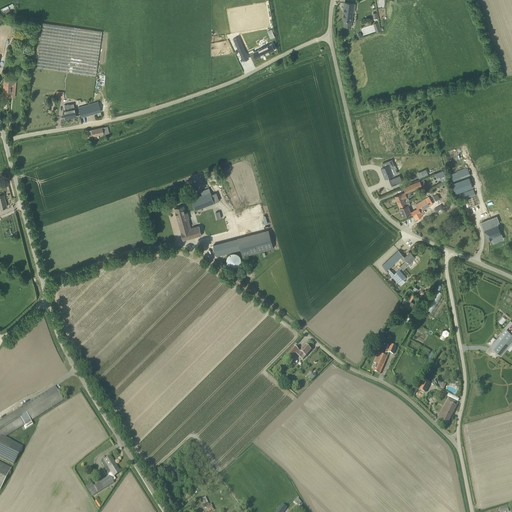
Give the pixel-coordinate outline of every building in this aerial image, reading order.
[(355,4),(345,3),(345,2),(342,20),(345,21),(344,26),(351,27),(353,9),(355,9),(355,4)] [(0,8),(3,15),(15,9),(12,3),(0,8)] [(102,31),(43,23),(33,92),(92,101),(102,31)] [(254,43),(262,42),(260,34),(251,35),(251,40),(254,40),(254,43)] [(239,37),(233,39),(241,56),(246,54),(239,37)] [(256,59),(274,51),(271,44),(253,53),(256,59)] [(3,96),(10,97),(12,81),(4,80),(3,96)] [(101,112),(99,105),(98,101),(78,107),(79,111),(81,118),(101,112)] [(65,118),(76,116),(73,104),(64,105),(65,111),(64,111),(65,118)] [(107,127),(87,131),(85,131),(87,138),(109,133),(108,131),(107,127)] [(385,178),(392,176),(390,169),(390,168),(394,166),(393,163),(381,168),(385,178)] [(452,182),(470,175),(468,168),(449,175),(452,182)] [(452,184),(455,194),(473,187),(469,177),(452,184)] [(421,181),(404,188),(406,193),(423,186),(421,181)] [(473,189),(459,194),(461,200),(476,195),(473,189)] [(195,210),(215,203),(211,192),(208,193),(202,195),(192,199),(195,210)] [(402,194),(402,193),(395,196),(399,205),(409,200),(408,197),(406,198),(405,193),(402,194)] [(425,213),(422,208),(429,204),(426,199),(416,204),(418,208),(412,212),(416,219),(423,215),(422,214),(425,213)] [(409,200),(399,205),(403,216),(411,213),(407,205),(407,204),(406,204),(406,202),(410,201),(409,200)] [(494,200),(486,203),(489,210),(497,207),(494,200)] [(175,208),(183,240),(202,235),(199,225),(191,227),(190,223),(188,215),(186,216),(184,206),(175,208)] [(493,241),(502,238),(498,225),(502,224),(498,209),(489,212),(492,223),(486,225),(485,219),(480,221),(482,226),(485,225),(486,230),(484,230),(487,240),(492,239),(493,241)] [(222,216),(198,222),(203,240),(227,234),(222,216)] [(213,245),(216,256),(241,249),(243,256),(274,247),(269,230),(213,245)] [(382,265),(387,270),(403,255),(399,250),(382,265)] [(407,266),(410,263),(413,260),(412,259),(415,256),(411,252),(405,257),(407,259),(404,262),(407,266)] [(227,263),(228,264),(228,265),(229,265),(230,266),(231,266),(231,267),(232,267),(233,267),(234,267),(235,267),(236,267),(237,267),(238,266),(239,265),(240,264),(241,263),(241,262),(241,261),(241,260),(241,259),(241,258),(241,257),(240,256),(240,255),(239,254),(238,254),(237,253),(236,253),(235,253),(234,253),(233,253),(232,253),(231,253),(230,254),(229,254),(229,255),(228,255),(228,256),(227,257),(227,258),(227,259),(227,260),(227,261),(227,262),(227,263)] [(396,272),(394,274),(392,276),(398,284),(399,282),(403,279),(405,277),(399,269),(398,270),(397,269),(394,271),(396,272)] [(438,291),(427,310),(431,312),(442,293),(438,291)] [(500,355),(511,340),(511,334),(506,329),(491,347),(500,355)] [(391,345),(388,352),(393,354),(394,352),(397,348),(391,345)] [(306,356),(311,350),(306,346),(301,351),(301,352),(300,351),(297,354),(301,357),(303,359),(306,356)] [(293,357),(299,351),(295,347),(289,353),(293,357)] [(380,374),(387,357),(378,353),(375,361),(377,363),(373,371),(380,374)] [(295,366),(299,362),(293,357),(289,361),(295,366)] [(425,392),(430,383),(425,381),(420,390),(425,392)] [(0,436),(2,439),(63,400),(55,386),(0,420),(0,436)] [(447,425),(458,403),(448,398),(441,413),(440,415),(438,419),(441,421),(447,425)] [(0,443),(0,457),(15,465),(23,448),(7,439),(4,446),(0,443)] [(114,476),(120,472),(110,456),(101,462),(108,474),(112,472),(114,476)] [(0,489),(0,490),(11,469),(0,463),(0,489)] [(88,490),(92,496),(98,493),(98,492),(114,483),(110,476),(94,486),(88,490)] [(209,505),(207,500),(204,502),(205,505),(202,506),(204,510),(205,510),(206,511),(209,511),(214,510),(211,504),(209,505)]
